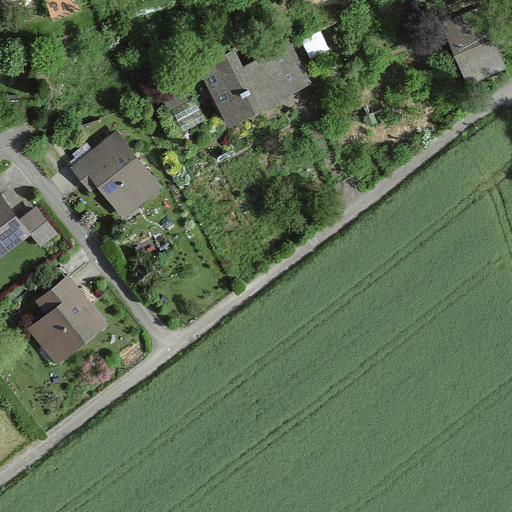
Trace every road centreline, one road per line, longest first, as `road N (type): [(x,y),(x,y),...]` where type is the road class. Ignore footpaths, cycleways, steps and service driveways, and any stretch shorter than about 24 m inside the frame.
road 1 (residential): [(511,88),(172,349)]
road 2 (residential): [(172,349),(4,135)]
road 3 (residential): [(172,349),(0,478)]
